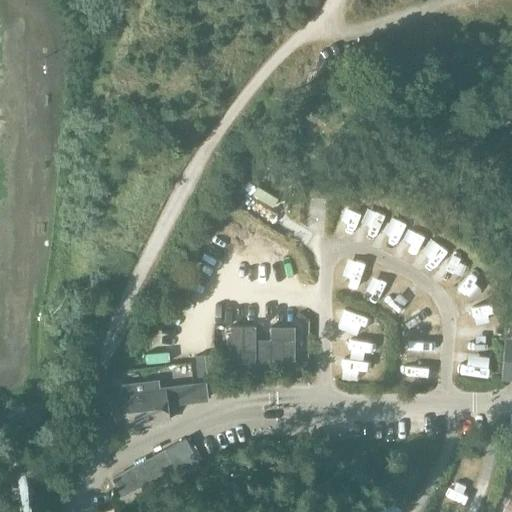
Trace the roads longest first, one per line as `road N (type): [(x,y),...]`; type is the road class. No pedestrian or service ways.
road 1 (track): [(339,0),(269,70),(134,287),(105,359),(90,474)]
road 2 (unclassified): [(72,511),(90,474),(111,459),(238,404),(270,402)]
